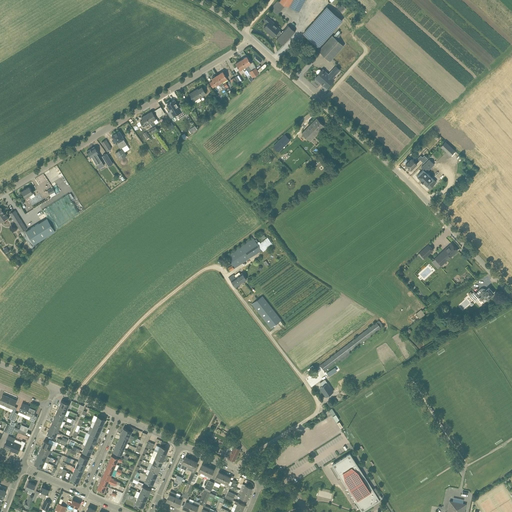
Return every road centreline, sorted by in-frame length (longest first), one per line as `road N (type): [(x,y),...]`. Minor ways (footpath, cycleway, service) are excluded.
road 1 (unclassified): [(511,296),(417,194),(251,39)]
road 2 (unclassified): [(0,195),(251,39)]
